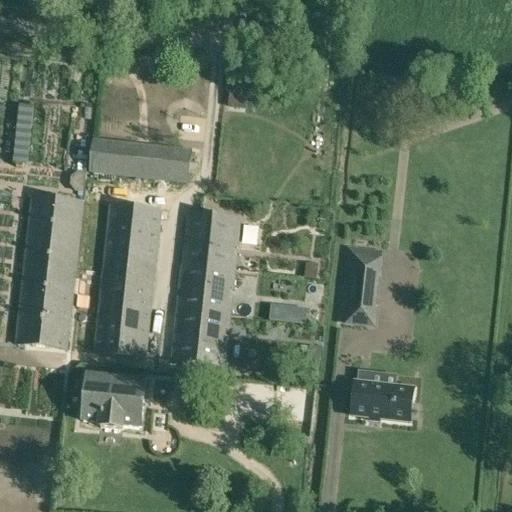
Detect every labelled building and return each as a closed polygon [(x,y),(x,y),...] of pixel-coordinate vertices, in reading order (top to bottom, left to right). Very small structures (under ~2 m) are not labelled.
[(186,184),(190,151),(94,140),(91,174),(186,184)] [(84,193),(86,173),(77,172),(70,177),(69,186),(75,192),(84,193)] [(67,349),(83,205),(32,199),(15,343),(67,349)] [(146,358),(162,213),(110,207),(94,352),(146,358)] [(224,367),(240,221),(189,215),(173,361),(224,367)] [(350,257),(343,322),(372,326),(380,261),(350,257)] [(307,311),(272,307),(270,322),(306,326),(307,311)] [(322,349),(318,349),(311,348),(303,347),(300,369),(308,370),(306,382),(314,383),(318,383),(322,349)] [(102,424),(101,428),(123,430),(123,427),(140,428),(145,383),(87,377),(83,422),(102,424)] [(410,424),(414,391),(356,384),(352,417),(410,424)] [(298,389),(274,387),(271,411),(296,414),(298,389)]
